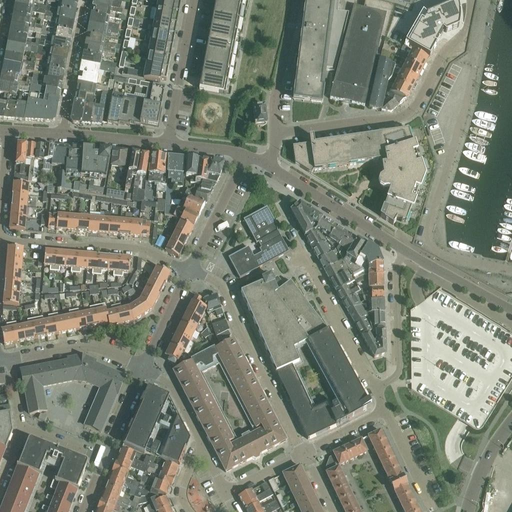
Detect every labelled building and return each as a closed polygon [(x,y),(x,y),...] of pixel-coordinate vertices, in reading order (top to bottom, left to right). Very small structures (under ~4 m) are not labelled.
[(34,0),(16,0),(16,5),(45,11),(46,6),(34,4),(34,0)] [(77,2),(65,0),(49,0),(59,2),(57,9),(75,12),(77,2)] [(94,0),(93,4),(123,10),(123,7),(112,4),(112,0),(94,0)] [(181,3),(166,0),(158,0),(156,10),(179,14),(181,3)] [(305,0),(297,65),(293,101),(310,103),(310,104),(321,105),(322,98),(326,68),(335,69),(348,13),(338,11),(339,0),(305,0)] [(459,13),(457,2),(425,16),(426,16),(423,23),(421,21),(407,44),(429,57),(442,34),(441,33),(442,31),(445,33),(458,28),(459,13)] [(215,3),(213,15),(237,20),(239,8),(215,3)] [(123,10),(93,4),(91,14),(109,18),(110,12),(122,14),(122,15),(126,16),(127,11),(123,11),(123,10)] [(16,5),(14,14),(31,18),(40,19),(43,20),(44,16),(45,11),(16,5)] [(46,6),(45,11),(44,16),(73,22),(75,13),(76,13),(75,12),(57,9),(56,14),(51,14),(51,12),(49,12),(50,7),(46,6)] [(352,6),(333,85),(329,100),(342,102),(351,104),(364,107),(367,93),(387,14),(352,6)] [(156,10),(154,21),(177,25),(179,14),(156,10)] [(31,18),(14,14),(12,24),(41,30),(42,26),(43,20),(40,19),(39,25),(30,23),(31,18)] [(109,18),(91,14),(91,15),(89,24),(118,30),(119,26),(108,24),(109,18)] [(213,15),(210,28),(234,32),(237,20),(213,15)] [(73,22),(44,16),(43,20),(55,22),(54,28),(72,32),(73,22)] [(177,25),(154,21),(152,32),(174,36),(177,25)] [(12,24),(10,34),(27,37),(28,31),(36,33),(35,39),(36,39),(40,40),(40,36),(41,30),(12,24)] [(118,30),(89,24),(88,34),(106,37),(110,38),(111,34),(117,35),(118,30)] [(42,26),(41,30),(40,36),(70,42),(72,32),(54,28),(53,35),(48,34),(49,32),(45,32),(46,27),(42,26)] [(210,28),(210,33),(208,40),(232,45),(234,32),(210,28)] [(174,36),(152,32),(150,43),(172,48),(174,36)] [(10,34),(8,44),(38,50),(38,46),(40,40),(36,39),(35,45),(26,43),(27,37),(10,34)] [(106,37),(88,34),(87,34),(87,35),(86,43),(115,49),(116,46),(111,45),(104,44),(106,37)] [(40,36),(40,40),(38,46),(43,47),(44,47),(45,42),(51,43),(50,48),(68,52),(70,42),(40,36)] [(208,40),(206,53),(229,57),(232,45),(208,40)] [(115,49),(86,43),(84,53),(102,57),(103,51),(114,53),(115,49)] [(150,43),(148,55),(170,59),(172,48),(150,43)] [(8,44),(6,54),(23,57),(24,51),(37,53),(38,50),(8,44)] [(38,46),(38,50),(37,53),(36,56),(44,57),(48,58),(66,62),(68,52),(50,48),(49,54),(42,52),(43,47),(38,46)] [(422,71),(427,60),(402,47),(400,51),(409,55),(406,62),(422,71)] [(84,54),(82,63),(115,69),(116,65),(107,63),(106,64),(100,63),(102,57),(84,53),(84,54),(83,54),(84,54)] [(206,53),(205,58),(203,65),(227,69),(229,57),(206,53)] [(6,54),(4,63),(34,69),(35,65),(36,59),(31,58),(30,63),(22,61),(23,57),(6,54)] [(148,55),(146,66),(168,70),(170,59),(148,55)] [(48,58),(46,68),(64,72),(64,71),(66,62),(48,58)] [(378,71),(369,108),(381,111),(384,100),(384,98),(388,82),(392,78),(395,67),(379,61),(376,71),(378,71)] [(406,62),(400,73),(417,81),(422,71),(406,62)] [(34,69),(4,63),(2,73),(19,76),(21,70),(33,73),(34,69)] [(82,63),(80,73),(98,76),(99,71),(114,74),(115,69),(82,63)] [(34,69),(33,73),(33,75),(62,81),(64,72),(46,68),(45,73),(36,71),(38,66),(35,65),(34,69)] [(203,65),(203,70),(201,77),(225,82),(227,69),(203,65)] [(168,70),(146,66),(143,79),(160,83),(160,80),(166,81),(168,70)] [(2,73),(0,83),(30,89),(31,86),(32,79),(27,78),(26,84),(18,82),(19,76),(2,73)] [(80,74),(78,83),(108,88),(108,89),(112,90),(114,82),(109,81),(108,84),(97,82),(98,76),(80,73),(80,74)] [(417,81),(400,73),(395,82),(412,91),(417,81)] [(33,75),(32,79),(31,86),(34,86),(35,82),(43,83),(42,88),(50,89),(60,91),(62,81),(33,75)] [(201,77),(199,90),(222,95),(225,82),(201,77)] [(412,91),(395,82),(390,93),(405,100),(408,98),(412,91)] [(30,89),(0,83),(0,85),(0,93),(8,95),(15,96),(15,95),(16,96),(17,91),(29,93),(30,89)] [(78,83),(76,93),(86,95),(94,97),(95,90),(102,91),(102,92),(107,93),(107,89),(108,89),(108,88),(78,83)] [(143,105),(139,127),(140,127),(140,125),(157,128),(165,87),(147,84),(147,89),(152,90),(149,106),(144,105),(143,105)] [(31,86),(30,89),(29,93),(27,104),(24,121),(34,122),(41,88),(34,86),(31,86)] [(41,88),(34,122),(44,122),(44,123),(50,89),(42,88),(41,88)] [(50,89),(44,123),(44,122),(51,123),(51,122),(54,120),(55,120),(58,100),(60,91),(50,89)] [(101,98),(98,98),(97,102),(95,102),(91,125),(102,126),(107,93),(102,92),(101,98)] [(86,95),(76,93),(70,122),(71,122),(72,124),(80,124),(80,125),(86,95)] [(384,98),(384,100),(398,106),(405,100),(390,93),(384,98)] [(17,102),(16,104),(13,120),(24,121),(27,104),(22,103),(23,95),(19,94),(18,103),(17,102)] [(7,104),(3,120),(13,120),(16,104),(11,103),(12,99),(15,100),(16,96),(15,95),(15,96),(8,95),(6,104),(7,104)] [(98,98),(94,97),(86,95),(80,125),(81,125),(81,124),(91,125),(95,102),(97,102),(98,98)] [(118,124),(123,100),(122,100),(122,102),(111,100),(107,124),(118,126),(118,124)] [(133,102),(123,100),(118,124),(129,126),(129,125),(130,125),(134,100),(133,100),(133,102)] [(134,100),(130,125),(139,127),(143,105),(144,105),(145,102),(134,100)] [(398,106),(384,100),(381,111),(390,113),(398,106)] [(264,107),(253,108),(255,128),(264,127),(265,127),(265,126),(266,126),(266,125),(264,107)] [(418,155),(422,154),(417,130),(413,131),(418,155)] [(314,145),(313,137),(309,138),(310,146),(292,148),(295,165),(311,175),(313,171),(385,161),(386,166),(381,166),(383,178),(393,181),(380,218),(393,226),(396,220),(406,223),(422,177),(408,131),(384,135),(384,133),(378,134),(378,136),(314,145)] [(15,176),(14,182),(23,183),(24,178),(25,160),(26,145),(16,145),(15,165),(21,165),(20,176),(15,176)] [(24,178),(23,183),(31,183),(32,182),(35,146),(26,145),(25,160),(30,161),(28,178),(24,178)] [(66,176),(81,177),(82,171),(81,168),(81,148),(79,148),(77,145),(72,145),(69,147),(67,147),(67,167),(66,176)] [(35,146),(32,182),(36,182),(37,161),(43,162),(45,146),(35,146)] [(45,146),(43,162),(43,166),(43,171),(51,172),(51,166),(54,147),(45,146)] [(67,147),(54,147),(51,166),(61,167),(61,173),(59,173),(57,189),(65,190),(65,189),(65,184),(66,176),(67,167),(67,147)] [(82,171),(81,177),(91,178),(92,171),(95,150),(94,150),(94,149),(82,148),(81,148),(81,168),(82,171)] [(92,171),(91,178),(106,179),(111,151),(99,150),(95,150),(92,171)] [(127,153),(113,151),(111,167),(125,169),(127,153)] [(127,172),(123,188),(129,189),(131,177),(135,177),(135,178),(140,154),(131,153),(127,172)] [(135,178),(131,202),(141,203),(141,202),(142,202),(142,198),(137,198),(140,176),(144,177),(149,155),(140,154),(135,178)] [(166,157),(151,155),(147,183),(154,183),(154,186),(157,186),(156,192),(164,193),(164,187),(162,187),(163,181),(166,157)] [(165,181),(163,181),(162,187),(164,187),(173,187),(176,158),(168,157),(165,181)] [(176,158),(173,187),(175,187),(181,188),(184,159),(176,158)] [(186,159),(185,177),(191,178),(190,183),(195,184),(196,179),(199,160),(186,159)] [(196,179),(195,184),(199,184),(200,181),(206,181),(216,184),(217,182),(207,180),(208,173),(209,162),(199,160),(196,179)] [(222,163),(209,162),(208,173),(220,176),(223,165),(222,163)] [(123,188),(127,172),(121,171),(118,187),(123,188)] [(220,176),(208,173),(207,180),(217,182),(220,177),(220,176)] [(199,184),(195,184),(193,189),(191,188),(190,191),(196,192),(197,189),(212,193),(216,184),(206,181),(200,181),(199,184)] [(28,185),(14,184),(13,184),(12,196),(27,197),(28,185)] [(85,194),(86,187),(80,185),(78,192),(85,194)] [(165,204),(164,213),(164,216),(172,218),(173,217),(178,210),(179,207),(181,201),(171,200),(172,188),(175,188),(175,187),(173,187),(164,187),(164,193),(166,193),(166,195),(164,195),(165,204)] [(190,191),(186,190),(184,194),(205,204),(206,204),(212,193),(197,189),(196,192),(190,191)] [(27,197),(12,196),(11,207),(26,208),(27,197)] [(179,207),(178,210),(198,218),(204,205),(184,196),(181,201),(179,207)] [(165,204),(161,204),(155,204),(155,212),(164,213),(165,204)] [(312,221),(316,214),(299,204),(291,212),(304,236),(312,232),(306,221),(306,219),(311,222),(312,221)] [(11,207),(10,219),(25,220),(26,208),(11,207)] [(276,226),(276,225),(267,208),(249,217),(249,218),(243,221),(255,243),(267,265),(289,253),(277,232),(276,226)] [(198,218),(178,210),(173,217),(172,218),(176,220),(193,228),(198,218)] [(99,219),(98,234),(108,235),(110,220),(110,214),(105,213),(105,219),(99,219)] [(125,221),(120,221),(118,236),(128,237),(130,221),(130,215),(125,214),(125,221)] [(316,214),(312,221),(319,226),(323,219),(316,214)] [(49,216),(48,229),(56,230),(58,231),(59,215),(58,215),(57,216),(49,216)] [(69,216),(59,215),(58,231),(68,231),(69,216)] [(79,217),(69,216),(68,231),(78,232),(79,217)] [(89,218),(79,217),(78,232),(88,233),(89,218)] [(89,218),(88,233),(98,234),(99,219),(89,218)] [(25,220),(10,219),(9,230),(30,232),(31,221),(25,220)] [(140,222),(138,238),(140,238),(140,237),(148,238),(150,224),(146,224),(146,219),(142,219),(141,222),(140,222)] [(323,219),(319,226),(318,227),(328,234),(325,239),(328,242),(337,227),(323,219)] [(120,221),(110,220),(108,235),(118,236),(120,221)] [(193,228),(176,220),(174,224),(178,226),(175,232),(188,238),(193,228)] [(45,222),(41,221),(36,221),(35,230),(44,231),(45,222)] [(140,222),(130,221),(128,237),(138,238),(140,222)] [(337,227),(328,242),(337,250),(347,233),(337,227)] [(314,231),(312,232),(304,236),(312,250),(322,245),(321,243),(314,231)] [(175,232),(170,242),(183,248),(188,238),(175,232)] [(347,233),(337,250),(338,253),(341,258),(343,260),(343,261),(357,240),(347,233)] [(357,240),(343,261),(349,271),(356,265),(368,246),(367,246),(357,240)] [(170,242),(165,252),(178,258),(183,248),(170,242)] [(323,242),(321,243),(322,245),(312,250),(318,261),(329,255),(328,253),(330,252),(325,243),(323,244),(323,242)] [(255,243),(228,258),(239,280),(267,265),(255,243)] [(377,252),(368,246),(356,265),(349,271),(355,281),(362,277),(382,276),(382,265),(379,256),(377,252)] [(22,261),(23,250),(8,248),(7,260),(22,261)] [(332,251),(330,252),(328,253),(329,255),(318,261),(324,271),(335,265),(334,263),(338,261),(339,263),(343,260),(341,258),(339,260),(336,262),(333,256),(338,253),(337,250),(333,252),(332,251)] [(56,253),(45,252),(44,266),(50,267),(49,272),(54,272),(56,253)] [(66,253),(56,253),(54,272),(59,272),(59,268),(65,268),(66,253)] [(77,254),(66,253),(65,268),(71,269),(70,274),(75,274),(77,254)] [(88,255),(77,254),(75,274),(80,274),(81,270),(86,270),(88,255)] [(88,255),(86,270),(92,271),(92,275),(96,276),(98,256),(88,255)] [(109,257),(98,256),(96,276),(101,276),(102,271),(108,272),(109,257)] [(119,258),(109,257),(108,272),(113,272),(113,277),(118,278),(119,258)] [(135,259),(119,258),(118,278),(122,278),(123,273),(132,274),(135,268),(135,259)] [(22,261),(7,260),(6,271),(21,272),(22,261)] [(343,261),(343,260),(339,263),(338,261),(334,263),(335,265),(324,271),(330,281),(341,275),(340,274),(344,272),(345,273),(349,271),(343,261)] [(156,268),(151,279),(164,286),(170,275),(156,268)] [(21,272),(6,271),(5,283),(20,284),(21,272)] [(349,271),(345,273),(344,272),(340,274),(341,275),(330,281),(342,302),(352,296),(346,286),(354,282),(355,281),(349,271)] [(261,285),(241,293),(276,374),(277,376),(292,368),(291,366),(298,363),(293,350),(307,342),(307,343),(327,332),(290,282),(283,287),(277,279),(273,281),(271,276),(261,280),(263,285),(261,285)] [(362,277),(355,281),(354,282),(357,286),(361,283),(369,283),(369,289),(371,289),(383,288),(382,276),(362,277)] [(151,279),(145,291),(158,298),(164,286),(151,279)] [(138,281),(137,283),(135,287),(143,291),(144,287),(142,286),(143,284),(138,281)] [(20,284),(5,283),(4,294),(19,295),(20,284)] [(125,288),(127,293),(131,299),(135,296),(128,286),(125,288)] [(383,301),(383,288),(371,289),(371,301),(383,301)] [(421,303),(410,311),(410,318),(411,382),(411,385),(411,390),(416,394),(459,421),(466,425),(473,429),(483,427),(511,380),(511,332),(441,288),(421,303)] [(115,300),(113,291),(101,292),(101,294),(103,300),(107,299),(108,296),(112,295),(114,300),(115,300)] [(145,291),(139,302),(152,311),(152,310),(158,298),(145,291)] [(4,294),(3,305),(18,307),(19,295),(4,294)] [(216,295),(211,297),(202,300),(206,310),(207,314),(215,312),(217,318),(223,316),(221,309),(216,295)] [(352,296),(342,302),(348,313),(359,307),(358,305),(359,304),(354,295),(352,296)] [(202,300),(195,297),(192,302),(189,309),(203,315),(206,310),(202,300)] [(369,302),(364,302),(367,314),(373,313),(384,313),(383,301),(371,301),(369,302)] [(139,302),(134,305),(142,317),(152,311),(139,302)] [(359,307),(348,313),(354,323),(363,318),(366,316),(359,304),(358,305),(359,307)] [(120,305),(116,306),(120,326),(133,323),(129,308),(121,310),(120,305)] [(134,305),(129,308),(133,323),(142,317),(134,305)] [(99,306),(94,307),(98,326),(108,324),(106,313),(106,309),(100,310),(99,306)] [(112,312),(106,313),(108,324),(109,328),(120,326),(116,306),(111,307),(112,312)] [(90,312),(85,314),(88,329),(98,326),(94,307),(89,308),(90,312)] [(186,314),(183,321),(197,327),(203,315),(189,309),(186,313),(186,314)] [(88,329),(85,314),(79,315),(78,310),(73,311),(77,331),(88,329)] [(70,317),(64,318),(67,333),(77,331),(73,311),(68,312),(70,317)] [(385,330),(384,313),(373,313),(374,331),(375,331),(385,330)] [(67,333),(64,318),(58,319),(57,314),(52,315),(56,335),(67,333)] [(56,335),(52,315),(48,317),(49,321),(43,322),(46,337),(56,335)] [(363,318),(354,323),(362,338),(368,334),(371,332),(363,318)] [(46,337),(43,322),(37,323),(36,319),(32,320),(36,339),(46,337)] [(28,325),(22,327),(25,341),(36,339),(32,320),(27,321),(28,325)] [(229,331),(225,320),(212,325),(216,337),(219,342),(231,336),(228,331),(229,331)] [(181,324),(177,333),(191,340),(197,327),(183,321),(181,324)] [(16,323),(11,324),(15,343),(25,341),(22,327),(17,328),(16,323)] [(7,330),(1,331),(4,346),(15,343),(11,324),(6,325),(7,330)] [(385,342),(385,330),(375,331),(376,342),(385,342)] [(327,332),(307,343),(349,419),(370,408),(335,343),(334,343),(327,332)] [(175,335),(171,345),(185,352),(191,340),(177,333),(176,335),(175,335)] [(375,346),(368,334),(362,338),(374,359),(380,357),(377,347),(376,346),(375,346)] [(212,336),(207,338),(211,347),(216,344),(212,336)] [(252,459),(255,461),(259,459),(260,455),(286,441),(233,340),(215,350),(214,348),(190,360),(191,362),(173,372),(225,473),(252,459)] [(385,342),(376,342),(376,346),(377,347),(380,357),(385,355),(385,342)] [(185,352),(171,345),(170,346),(170,347),(165,357),(170,359),(168,362),(175,366),(176,362),(177,363),(182,353),(184,354),(185,352)] [(116,398),(116,396),(117,396),(125,377),(94,364),(95,362),(85,357),(86,357),(84,357),(83,356),(81,356),(80,356),(78,356),(78,357),(68,359),(68,361),(20,371),(24,391),(25,391),(25,393),(29,415),(47,411),(42,388),(73,382),(86,383),(100,389),(84,426),(101,433),(116,398)] [(292,368),(277,376),(297,419),(307,440),(336,427),(336,426),(339,424),(341,423),(344,421),(335,404),(331,407),(334,412),(330,414),(326,405),(312,412),(310,408),(311,407),(292,368)] [(168,400),(169,399),(168,398),(151,390),(145,394),(123,445),(144,454),(168,400)] [(0,462),(12,432),(9,413),(0,414),(0,462)] [(187,435),(177,416),(171,433),(168,432),(158,457),(179,465),(187,447),(186,447),(182,446),(186,436),(187,436),(187,435)] [(380,432),(368,437),(372,447),(385,441),(380,432)] [(29,446),(26,445),(0,511),(24,511),(25,510),(28,511),(31,504),(28,503),(30,496),(33,497),(36,490),(33,489),(36,482),(39,483),(50,455),(53,456),(51,462),(56,463),(58,458),(61,459),(50,489),(57,492),(54,499),(47,496),(45,500),(53,503),(50,510),(43,507),(41,510),(45,511),(68,511),(85,468),(82,467),(85,461),(32,440),(29,446)] [(361,441),(352,445),(357,457),(367,452),(361,441)] [(385,441),(372,447),(377,456),(389,450),(385,441)] [(150,454),(156,456),(159,447),(153,445),(150,454)] [(357,457),(352,445),(342,449),(348,461),(357,457)] [(135,455),(121,449),(117,459),(145,470),(146,467),(149,458),(146,457),(143,465),(133,461),(135,455)] [(329,458),(328,463),(338,466),(348,461),(342,449),(333,454),(334,456),(329,458)] [(389,450),(377,456),(381,465),(393,459),(389,450)] [(150,457),(149,458),(146,467),(175,478),(178,468),(164,463),(162,469),(152,465),(155,459),(150,457)] [(145,470),(117,459),(116,462),(113,468),(128,474),(130,469),(143,474),(145,470)] [(398,468),(393,459),(381,465),(386,474),(398,468)] [(338,466),(328,463),(326,468),(328,473),(326,474),(330,483),(343,477),(338,466)] [(146,467),(145,470),(143,474),(148,476),(149,476),(151,474),(158,477),(156,482),(169,487),(171,488),(175,478),(146,467)] [(287,486),(304,478),(299,467),(282,475),(287,486)] [(128,474),(113,468),(111,474),(110,478),(137,489),(140,482),(138,481),(136,484),(126,480),(128,474)] [(398,468),(386,474),(398,501),(410,495),(398,468)] [(347,486),(343,477),(330,483),(335,492),(347,486)] [(137,489),(110,478),(106,487),(121,493),(122,488),(136,493),(137,489)] [(310,488),(304,478),(287,486),(292,496),(310,488)] [(273,479),(268,482),(273,493),(278,490),(273,479)] [(140,482),(137,489),(136,493),(134,498),(140,500),(140,498),(147,498),(146,498),(148,493),(155,496),(157,496),(158,493),(166,496),(169,487),(156,482),(155,482),(151,490),(143,487),(145,484),(141,482),(140,482)] [(255,499),(251,491),(238,498),(245,511),(258,505),(272,497),(266,483),(261,486),(265,493),(259,497),(255,499)] [(347,486),(335,492),(339,501),(351,495),(347,486)] [(121,493),(106,487),(103,496),(128,506),(136,510),(138,505),(140,500),(134,498),(132,503),(119,498),(121,493)] [(315,499),(310,488),(292,496),(298,507),(315,499)] [(356,504),(351,495),(339,501),(343,510),(356,504)] [(415,504),(410,495),(398,501),(403,510),(415,504)] [(128,506),(103,496),(101,500),(99,506),(113,511),(115,506),(126,511),(128,506)] [(158,511),(170,507),(166,498),(158,501),(157,499),(155,499),(150,501),(152,505),(146,507),(148,511),(158,511)] [(313,511),(320,509),(315,499),(298,507),(300,511),(313,511)] [(260,510),(258,505),(245,511),(265,511),(277,506),(275,502),(260,510)]
